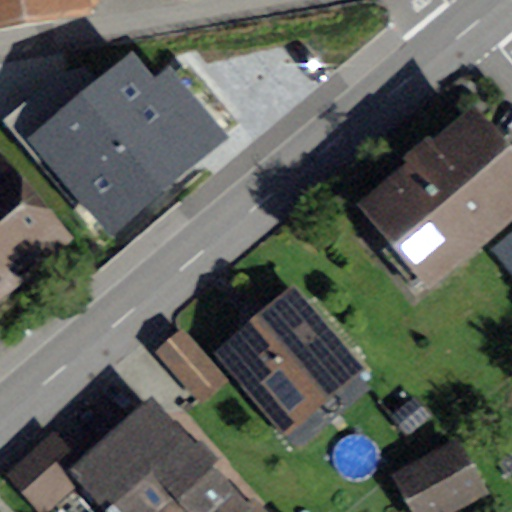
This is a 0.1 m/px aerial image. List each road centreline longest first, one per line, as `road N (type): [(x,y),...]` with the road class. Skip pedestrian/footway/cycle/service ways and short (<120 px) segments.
road 1 (residential): [(0,424),(477,12)]
road 2 (residential): [(0,47),(291,0)]
